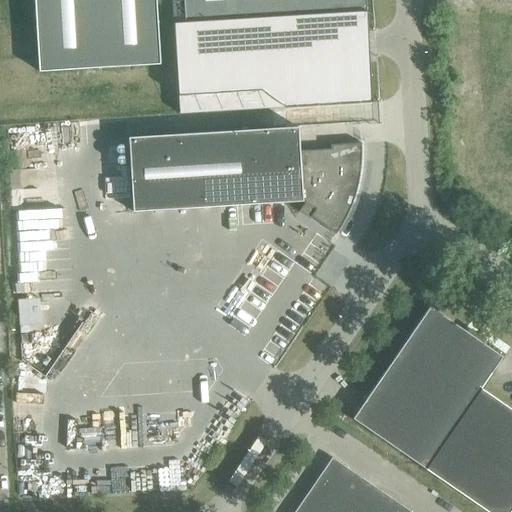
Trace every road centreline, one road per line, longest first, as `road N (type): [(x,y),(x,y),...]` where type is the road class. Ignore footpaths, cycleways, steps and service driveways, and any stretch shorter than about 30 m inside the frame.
road 1 (unclassified): [(217,511),(422,232)]
road 2 (unclassified): [(422,232),(408,0)]
